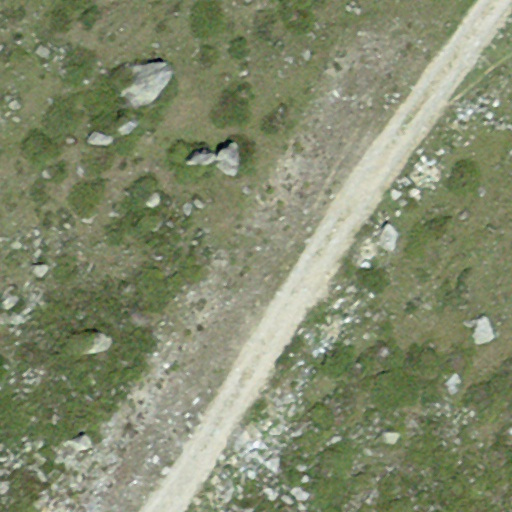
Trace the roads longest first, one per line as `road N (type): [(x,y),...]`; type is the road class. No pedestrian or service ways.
road 1 (track): [(161,511),(389,146)]
road 2 (track): [(389,146),(497,0)]
